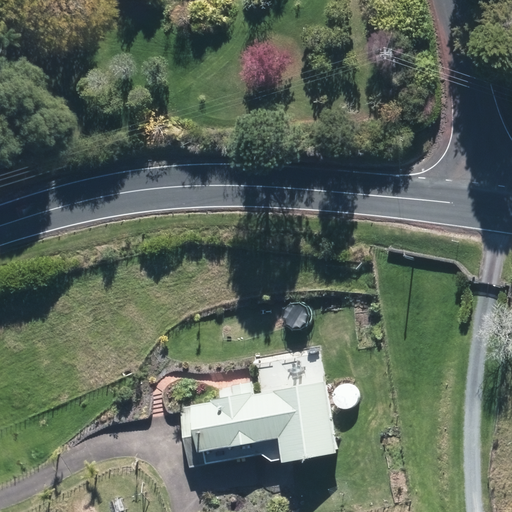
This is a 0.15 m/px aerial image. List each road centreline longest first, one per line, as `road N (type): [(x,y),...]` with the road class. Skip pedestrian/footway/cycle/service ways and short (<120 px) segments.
road 1 (tertiary): [(476,205),(208,183),(117,191),(0,225)]
road 2 (residential): [(456,0),(476,136),(476,205)]
